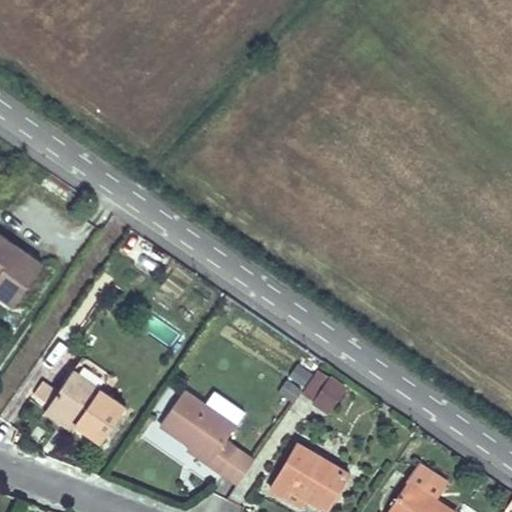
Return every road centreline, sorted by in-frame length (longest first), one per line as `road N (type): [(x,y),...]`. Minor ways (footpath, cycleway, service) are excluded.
road 1 (unclassified): [(511,463),(0,110)]
road 2 (residential): [(135,511),(0,467)]
